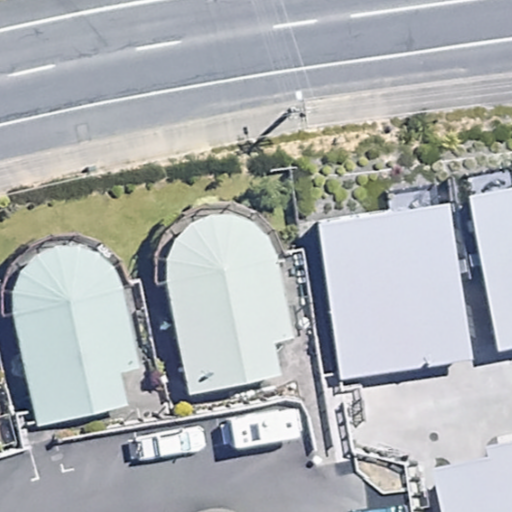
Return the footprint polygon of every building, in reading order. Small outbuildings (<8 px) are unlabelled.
[(511,175),(475,182),(506,348),(511,347),(511,175)] [(443,203),(325,221),(347,369),(465,351),(443,203)] [(154,258),(185,391),(273,371),(265,337),(284,333),(261,233),(255,225),(248,218),(241,213),(232,208),(222,206),(213,205),(203,205),(194,207),(185,211),(177,216),(169,223),(163,230),(159,239),(156,248),(154,258)] [(2,297),(34,423),(121,401),(113,370),(133,365),(109,270),(109,268),(104,260),(97,252),(90,246),(82,241),(72,238),(63,236),(53,236),(43,238),(34,241),(26,246),(18,252),(12,260),(7,268),(4,277),(2,287),(2,297)] [(511,511),(511,449),(430,468),(439,511),(511,511)]
